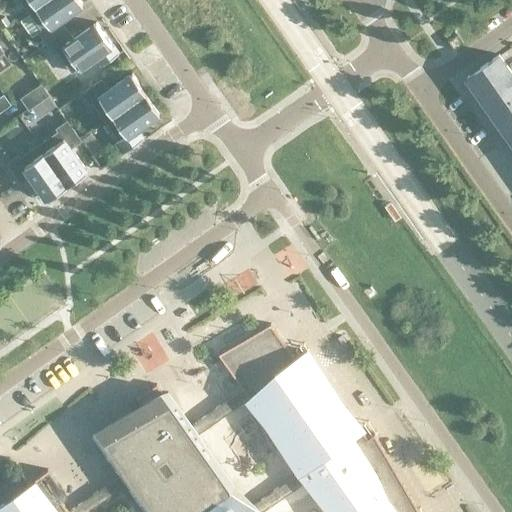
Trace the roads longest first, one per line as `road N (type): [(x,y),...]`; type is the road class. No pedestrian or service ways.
road 1 (unknown): [(275,0),(511,340)]
road 2 (residential): [(0,392),(274,195),(243,153)]
road 3 (residential): [(211,113),(0,259)]
road 4 (residential): [(243,153),(389,51)]
road 5 (residential): [(511,218),(424,92)]
road 6 (residential): [(211,113),(133,0)]
